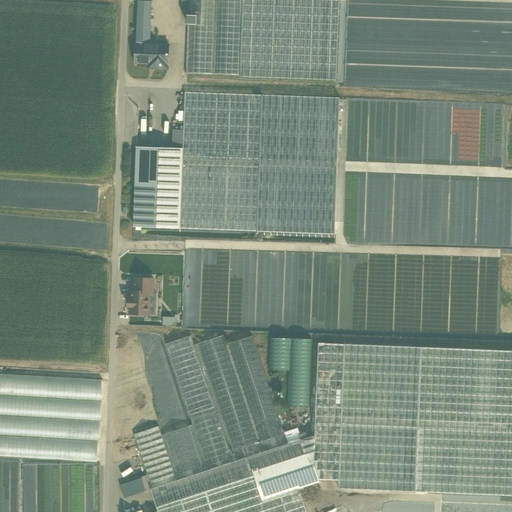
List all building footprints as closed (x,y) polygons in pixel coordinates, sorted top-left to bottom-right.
[(188,0),(185,74),(240,76),(242,0),(188,0)] [(339,0),(242,0),(240,76),(240,77),(336,80),(339,0)] [(151,1),(138,1),(136,44),(150,45),(151,1)] [(136,44),(135,63),(156,64),(156,68),(168,69),(168,64),(169,45),(150,45),(136,44)] [(262,95),(185,92),(183,148),(180,229),(257,231),(262,95)] [(340,98),(262,95),(257,231),(335,234),(340,98)] [(170,146),(180,146),(180,128),(170,128),(170,146)] [(183,148),(137,147),(134,227),(180,229),(183,148)] [(487,222),(494,213),(380,213),(380,220),(390,220),(390,235),(392,232),(396,235),(396,241),(415,241),(406,234),(411,227),(422,227),(422,216),(428,216),(428,226),(447,226),(447,234),(450,230),(453,230),(464,216),(475,216),(475,220),(479,215),(487,215),(487,222)] [(228,287),(228,275),(219,275),(219,287),(228,287)] [(153,279),(135,278),(134,291),(149,292),(149,293),(153,293),(153,279)] [(184,297),(202,298),(202,281),(196,281),(196,280),(183,279),(182,324),(184,324),(184,297)] [(134,291),(131,291),(131,300),(128,300),(128,306),(130,306),(130,314),(148,315),(149,293),(149,292),(134,291)] [(161,316),(161,324),(175,324),(175,316),(161,316)] [(233,462),(191,335),(165,344),(207,470),(233,462)] [(284,432),(252,336),(227,344),(223,335),(198,343),(234,453),(232,454),(233,456),(235,455),(237,461),(300,440),(297,428),(284,432)] [(290,340),(270,339),(269,370),(289,371),(290,340)] [(310,340),(291,339),(288,406),(307,407),(310,340)] [(511,497),(511,352),(318,344),(314,465),(318,479),(339,481),(339,489),(511,497)] [(0,374),(0,456),(97,463),(103,381),(0,374)] [(188,425),(163,433),(179,480),(204,472),(188,425)] [(159,426),(133,434),(151,489),(177,480),(159,426)] [(151,489),(150,489),(157,511),(306,511),(299,488),(262,500),(253,472),(305,455),(301,440),(300,440),(237,461),(233,462),(207,470),(204,472),(179,480),(177,480),(151,489)] [(305,455),(253,472),(262,500),(299,488),(319,482),(318,479),(314,465),(310,453),(305,455)] [(141,478),(120,485),(124,498),(145,491),(141,478)]
